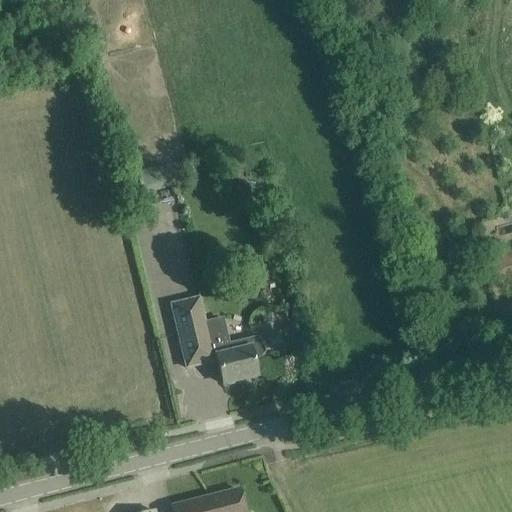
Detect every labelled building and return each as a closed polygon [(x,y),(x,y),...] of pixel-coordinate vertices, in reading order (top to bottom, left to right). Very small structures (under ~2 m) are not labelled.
[(167,165),(136,173),(141,194),(173,187),(167,165)] [(239,183),(235,213),(253,216),(257,186),(239,183)] [(511,251),(481,266),(487,278),(495,296),(511,288),(511,251)] [(198,299),(171,306),(177,333),(182,352),(208,346),(210,355),(211,354),(216,357),(217,362),(223,385),(241,381),(245,384),(254,382),(256,377),(253,360),(260,358),(263,353),(261,342),(255,339),(228,346),(222,320),(204,324),(198,299)] [(297,323),(286,326),(289,339),(300,336),(297,323)] [(238,490),(171,508),(171,511),(243,511),(243,510),(238,490)]
